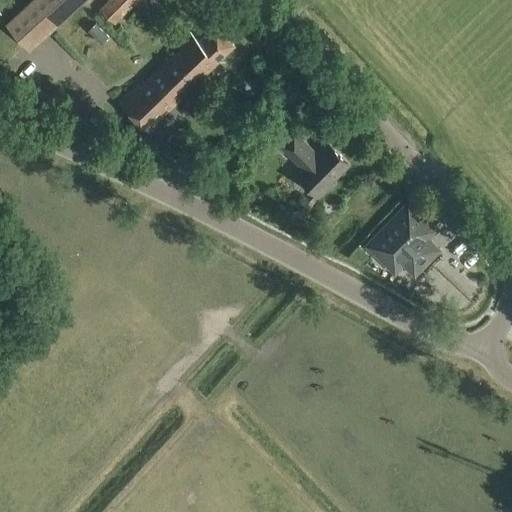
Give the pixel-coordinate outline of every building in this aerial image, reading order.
[(29,47),(81,0),(32,0),(7,23),(29,47)] [(117,0),(128,10),(137,0),(117,0)] [(234,43),(215,24),(199,40),(190,30),(180,40),(183,43),(141,84),(138,81),(119,100),(147,129),(234,43)] [(318,152),(294,129),(279,144),(303,167),(297,173),(320,195),(332,183),(330,181),(350,162),(328,141),(318,152)] [(228,158),(213,171),(223,182),(238,169),(228,158)] [(415,271),(437,248),(425,237),(434,228),(408,203),(369,243),(395,268),(403,260),(415,271)]
